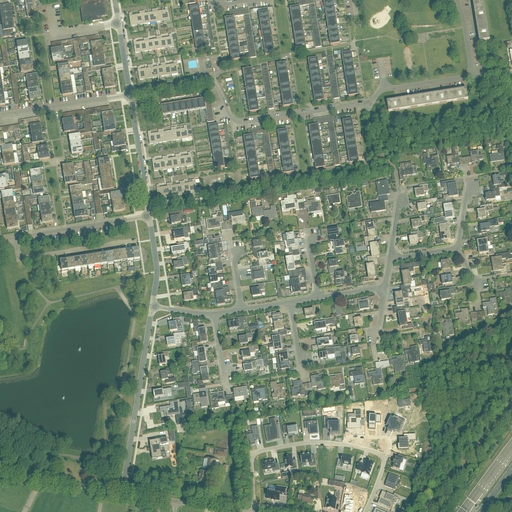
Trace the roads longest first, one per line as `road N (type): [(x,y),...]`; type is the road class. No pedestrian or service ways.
road 1 (residential): [(129,94),(213,83),(239,123),(368,103),(386,89),(472,75)]
road 2 (unclassified): [(122,493),(152,306)]
road 3 (residential): [(344,444),(252,454),(254,506)]
road 4 (residential): [(15,238),(24,259),(136,242)]
road 5 (residential): [(15,238),(149,216)]
road 6 (residential): [(0,115),(129,94)]
road 7 (unclassified): [(149,216),(129,94)]
road 8 (unclassified): [(122,493),(0,473)]
